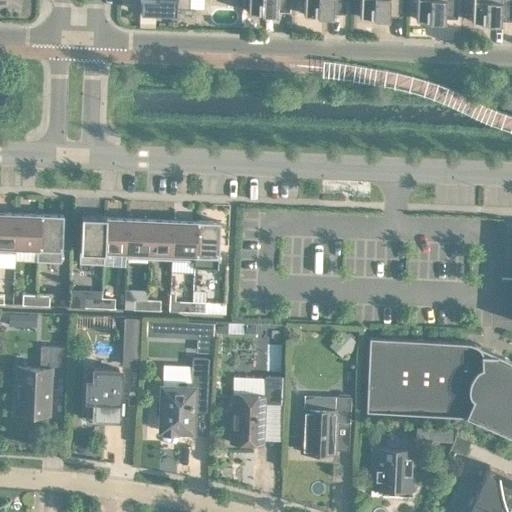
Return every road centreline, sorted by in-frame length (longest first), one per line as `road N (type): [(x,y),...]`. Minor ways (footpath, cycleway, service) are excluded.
road 1 (unclassified): [(511,175),(89,157)]
road 2 (residential): [(94,39),(511,57)]
road 3 (residential): [(0,478),(88,484),(226,511)]
